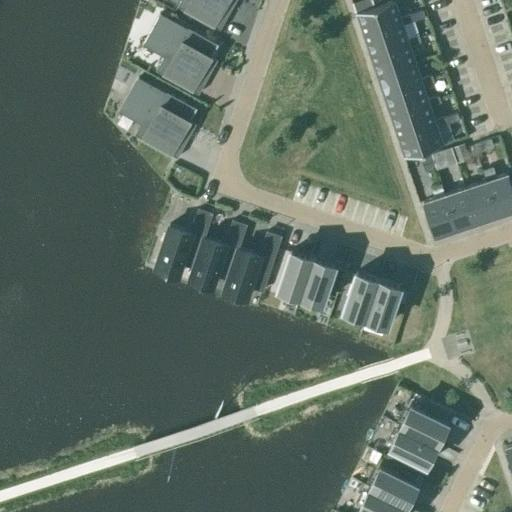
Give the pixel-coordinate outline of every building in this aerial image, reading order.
[(179,0),(177,5),(220,29),(228,14),(222,10),(227,0),(179,0)] [(394,0),(391,0),(355,12),(362,34),(401,21),(402,24),(425,16),(422,9),(400,17),(394,0)] [(156,69),(198,93),(207,78),(201,74),(218,43),(217,43),(188,27),(187,28),(159,12),(141,46),(162,58),(156,69)] [(401,21),(362,34),(369,54),(408,41),(407,38),(402,24),(401,21)] [(408,41),(369,54),(376,75),(415,61),(409,45),(420,41),(418,34),(407,38),(408,41)] [(421,78),(415,61),(376,75),(383,95),(422,82),(423,85),(434,81),(432,74),(421,78)] [(134,133),(177,157),(185,142),(179,138),(190,119),(197,107),(195,107),(166,91),(166,92),(138,76),(120,110),(141,121),(134,133)] [(427,98),(423,85),(422,82),(383,95),(390,116),(428,103),(429,106),(430,106),(430,105),(441,102),(438,95),(427,98)] [(434,119),(430,106),(429,106),(428,103),(390,116),(396,136),(435,123),(436,126),(437,126),(459,119),(457,112),(434,119)] [(443,144),(437,126),(436,126),(435,123),(396,136),(403,157),(443,144)] [(511,188),(507,172),(485,180),(497,214),(511,209),(511,188)] [(485,180),(465,186),(476,221),(497,214),(485,180)] [(465,186),(444,193),(456,228),(476,221),(465,186)] [(456,228),(444,193),(423,200),(435,235),(456,228)] [(169,223),(156,262),(179,270),(182,261),(193,265),(203,234),(211,212),(197,207),(189,230),(169,223)] [(193,265),(190,273),(213,281),(216,273),(227,276),(238,246),(247,222),(232,217),(223,241),(203,234),(193,265)] [(227,276),(224,285),(247,292),(250,284),(261,288),(263,288),(273,258),(281,233),(266,228),(258,253),(238,246),(227,276)] [(278,287),(299,294),(312,256),(291,249),(278,287)] [(312,256),(299,294),(321,301),(334,263),(312,256)] [(365,316),(378,278),(356,270),(343,309),(365,316)] [(399,285),(378,278),(365,316),(386,323),(399,285)] [(400,424),(437,442),(447,422),(410,404),(400,424)] [(426,462),(437,442),(400,424),(390,444),(426,462)] [(379,465),(369,485),(406,504),(416,483),(379,465)] [(401,511),(406,504),(369,485),(359,505),(372,511),(401,511)]
